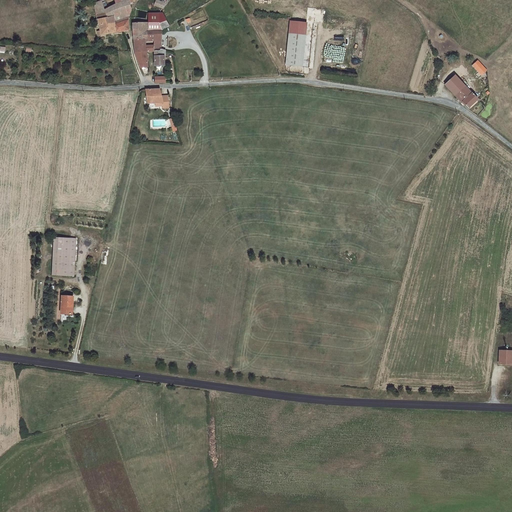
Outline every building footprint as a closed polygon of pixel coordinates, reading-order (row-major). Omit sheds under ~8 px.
[(114,0),(97,7),(101,34),(99,34),(100,40),(128,34),(130,33),(130,21),(131,15),(132,12),(132,9),(132,7),(135,7),(133,0),(114,0)] [(171,7),(157,3),(155,8),(167,12),(171,7)] [(149,16),(148,24),(134,25),(133,30),(134,38),(143,38),(143,45),(148,45),(148,33),(165,34),(172,30),(164,17),(149,16)] [(297,29),(290,72),(306,75),(311,44),(313,32),(297,29)] [(164,58),(163,55),(166,52),(167,54),(168,53),(164,49),(165,41),(165,34),(148,33),(148,45),(154,45),(154,50),(154,54),(155,68),(165,68),(164,58)] [(148,45),(143,45),(135,45),(137,54),(148,54),(148,50),(148,45)] [(141,70),(148,70),(148,54),(137,54),(141,70)] [(484,79),(488,75),(480,66),(475,70),(484,79)] [(157,83),(166,82),(165,74),(156,75),(157,83)] [(455,79),(446,88),(456,99),(465,90),(455,79)] [(468,111),(470,112),(478,104),(465,90),(456,99),(467,112),(468,111)] [(148,94),(148,95),(152,111),(166,111),(165,100),(164,93),(148,94)] [(165,100),(166,111),(167,113),(176,110),(173,98),(165,100)] [(53,284),(69,285),(71,248),(55,247),(53,284)] [(69,285),(76,285),(78,248),(71,248),(69,285)] [(72,316),(75,316),(75,305),(63,305),(62,323),(71,323),(72,316)] [(500,365),(511,364),(511,352),(501,352),(500,365)]
